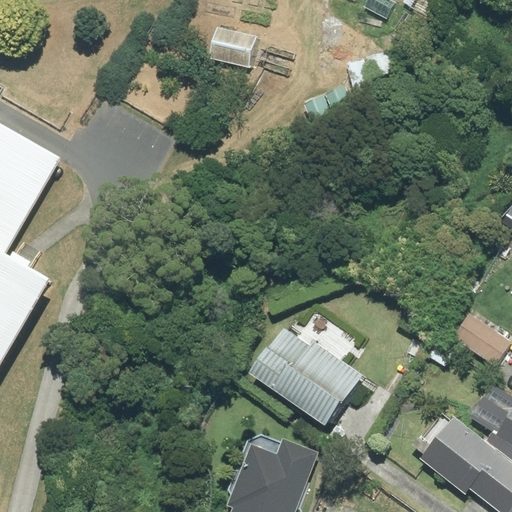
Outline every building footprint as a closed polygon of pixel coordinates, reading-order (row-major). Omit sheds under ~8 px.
[(368,0),(393,12),(398,0),(368,0)] [(452,0),(410,0),(408,3),(416,7),(404,29),(429,43),(452,0)] [(221,29),(214,60),(256,71),(264,40),(221,29)] [(379,83),(407,74),(397,43),(351,58),(363,96),(381,90),(379,83)] [(313,106),(322,126),(362,108),(352,87),(313,106)] [(0,397),(63,285),(9,255),(64,157),(0,121),(0,397)] [(511,334),(479,313),(461,340),(502,367),(511,351),(511,334)] [(303,322),(265,374),(339,428),(377,376),(303,322)] [(457,417),(426,460),(500,511),(511,511),(511,391),(495,384),(476,417),(499,430),(489,440),(457,417)] [(301,511),(325,455),(292,442),(287,455),(257,442),(232,501),(240,504),(237,511),(301,511)]
